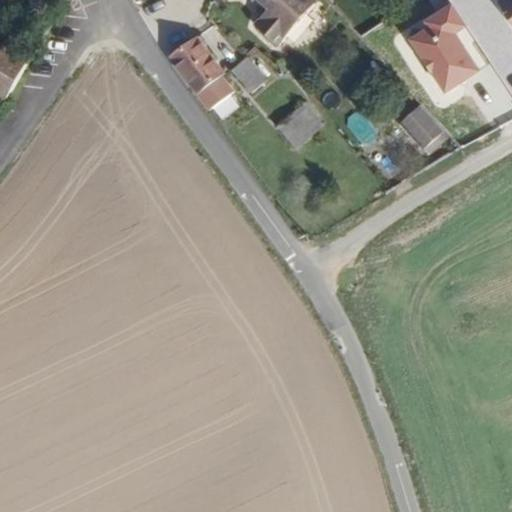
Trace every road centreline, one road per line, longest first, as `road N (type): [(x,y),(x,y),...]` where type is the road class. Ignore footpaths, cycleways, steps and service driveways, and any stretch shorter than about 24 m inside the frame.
road 1 (tertiary): [(299,261),(121,0)]
road 2 (tertiary): [(414,511),(392,431),(299,261)]
road 3 (residential): [(299,261),(511,126)]
road 4 (track): [(84,0),(0,142)]
